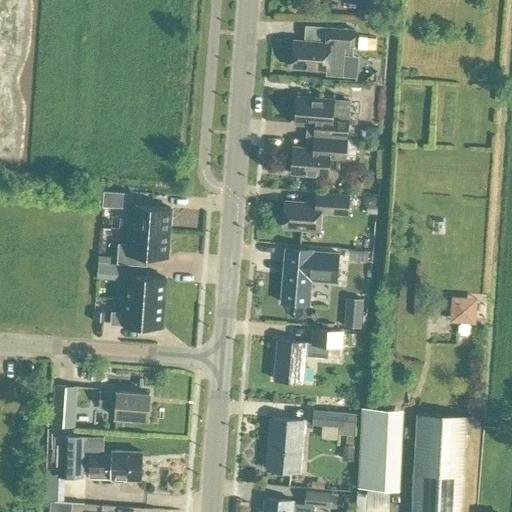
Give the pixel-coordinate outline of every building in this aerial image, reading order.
[(96,1),(94,27),(138,30),(140,4),(126,3),(126,0),(90,0),(90,1),(96,1)] [(305,25),(304,41),(294,40),(292,66),(328,69),(327,72),(338,72),(338,69),(340,69),(341,54),(353,55),(355,29),(305,25)] [(138,30),(94,27),(92,53),(86,52),(86,64),(104,66),(122,67),(122,55),(136,56),(138,30)] [(97,89),(96,115),(139,118),(141,93),(127,92),(128,80),(110,78),(92,77),(91,89),(97,89)] [(306,135),(347,139),(348,118),(332,117),(333,99),(297,96),(295,122),(307,123),(306,135)] [(139,118),(96,115),(94,141),(88,141),(87,153),(105,154),(123,155),(124,143),(138,144),(139,118)] [(366,125),(365,138),(377,139),(378,126),(366,125)] [(306,135),(306,147),(293,146),(291,172),(327,175),(329,158),(345,159),(355,159),(356,139),(347,139),(306,135)] [(124,207),(126,191),(104,189),(103,205),(124,207)] [(317,192),(316,203),(285,201),(283,227),(319,229),(321,211),(349,214),(350,195),(317,192)] [(131,205),(129,229),(169,232),(171,207),(131,205)] [(169,232),(129,229),(127,254),(167,256),(169,232)] [(324,244),(323,254),(321,254),(319,278),(339,280),(339,277),(346,277),(348,258),(341,258),(341,255),(342,255),(343,245),(324,244)] [(349,248),(348,258),(368,259),(369,249),(349,248)] [(99,255),(98,263),(110,263),(110,255),(99,255)] [(284,263),(281,301),(309,304),(312,265),(284,263)] [(28,270),(24,315),(46,317),(49,272),(28,270)] [(71,274),(49,272),(46,317),(68,319),(71,274)] [(127,277),(125,302),(165,305),(167,280),(127,277)] [(451,319),(478,319),(478,293),(451,292),(451,319)] [(125,302),(123,326),(163,329),(165,305),(125,302)] [(105,321),(106,311),(95,310),(94,320),(105,321)] [(347,317),(346,325),(361,326),(361,318),(362,314),(352,313),(347,317)] [(313,343),(306,343),(306,341),(278,339),(274,379),(303,381),(305,355),(329,357),(330,345),(342,346),(343,332),(314,329),(313,343)] [(76,390),(77,387),(55,385),(52,424),(74,425),(77,390),(76,390)] [(118,392),(101,391),(100,404),(117,406),(116,417),(148,419),(150,393),(118,390),(118,392)] [(357,413),(314,410),(313,423),(338,425),(337,433),(355,435),(357,413)] [(417,413),(411,511),(461,511),(467,415),(417,413)] [(303,420),(271,417),(267,469),(299,471),(303,420)] [(103,451),(104,436),(59,434),(58,476),(83,477),(84,450),(103,451)] [(343,444),(342,459),(354,460),(355,445),(343,444)] [(111,470),(111,478),(141,479),(142,451),(112,450),(111,456),(91,455),(90,470),(111,470)] [(338,494),(332,493),(306,491),(305,504),(293,503),(293,500),(265,497),(263,511),(314,511),(315,505),(336,507),(338,494)] [(357,495),(355,511),(365,511),(366,496),(357,495)] [(71,511),(72,499),(52,499),(51,511),(71,511)]
